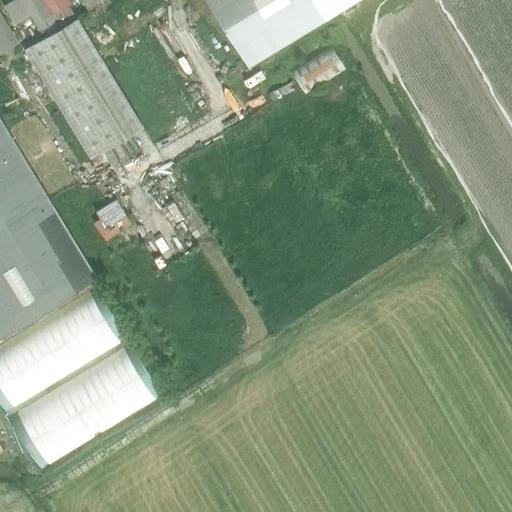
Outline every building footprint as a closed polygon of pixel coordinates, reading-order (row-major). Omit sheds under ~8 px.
[(0,0),(0,52),(19,41),(0,9),(0,0)] [(12,0),(5,5),(16,24),(31,14),(41,31),(45,37),(63,26),(55,13),(69,4),(75,0),(82,0),(88,9),(102,0),(12,0)] [(210,0),(250,64),(342,9),(356,0),(210,0)] [(45,37),(25,49),(92,158),(144,126),(69,4),(55,13),(63,26),(45,37)] [(289,75),(302,93),(342,64),(330,46),(289,75)] [(0,336),(98,277),(0,116),(0,336)] [(86,215),(102,239),(131,220),(115,197),(86,215)] [(0,348),(0,392),(12,412),(132,337),(100,286),(0,348)] [(16,418),(48,469),(168,394),(136,344),(16,418)]
